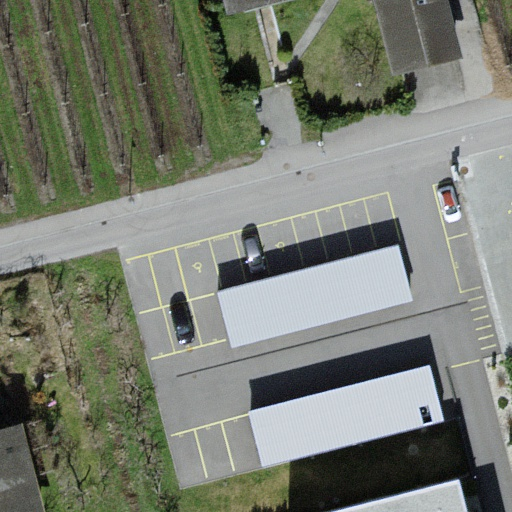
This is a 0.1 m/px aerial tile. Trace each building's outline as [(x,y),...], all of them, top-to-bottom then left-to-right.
[(210,0),(215,21),(301,0),(210,0)] [(436,0),(363,0),(384,87),(452,71),(436,0)] [(397,243),(217,289),(232,346),(412,301),(397,243)] [(430,365),(250,410),(264,468),(444,422),(430,365)] [(43,511),(22,423),(0,428),(0,511),(43,511)] [(462,511),(455,484),(342,511),(462,511)]
